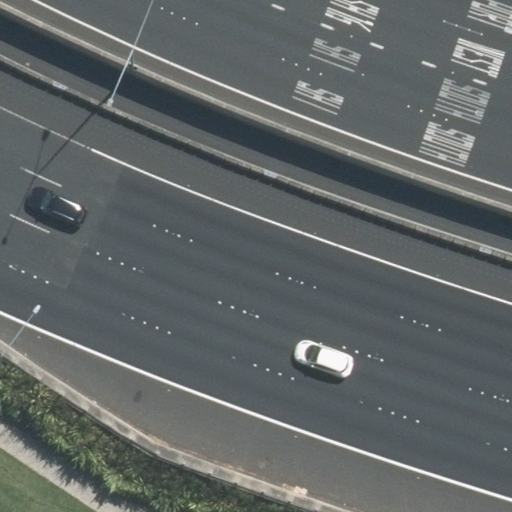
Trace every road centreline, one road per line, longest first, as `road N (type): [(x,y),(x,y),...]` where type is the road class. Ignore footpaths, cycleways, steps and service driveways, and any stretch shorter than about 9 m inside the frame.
road 1 (motorway): [(511,347),(292,276),(0,160)]
road 2 (motorway): [(269,0),(511,88)]
